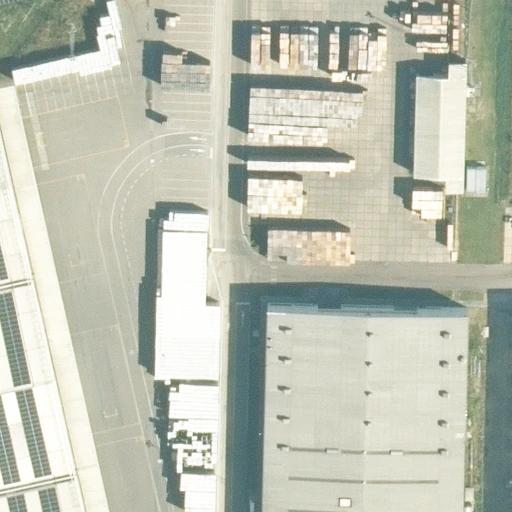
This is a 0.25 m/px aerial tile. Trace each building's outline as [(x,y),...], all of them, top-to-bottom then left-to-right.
[(465,73),(416,72),(413,173),(462,174),(464,94),(473,94),(473,86),(465,86),(465,73)] [(0,511),(85,511),(0,126),(0,511)] [(467,168),(466,192),(485,193),(485,169),(467,168)] [(269,258),(341,260),(341,243),(269,241),(269,258)] [(461,511),(467,307),(267,302),(261,511),(461,511)] [(510,501),(510,478),(486,479),(487,502),(510,501)]
